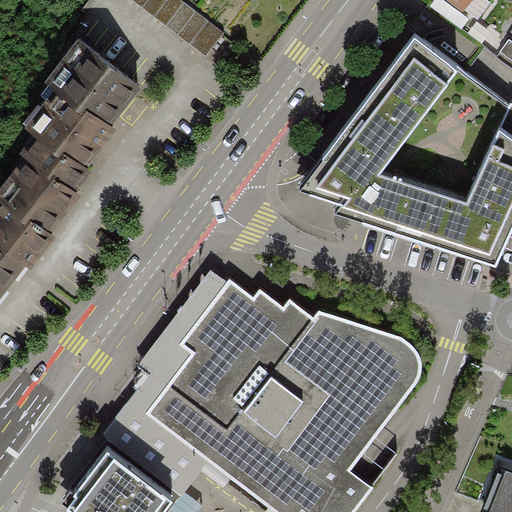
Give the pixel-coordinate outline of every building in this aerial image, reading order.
[(133,0),(207,57),(226,33),(182,0),(133,0)] [(478,0),(450,0),(469,13),(478,0)] [(455,63),(417,30),(302,181),(327,189),(344,194),(336,204),(461,245),(495,256),(511,216),(511,131),(500,122),(469,188),(384,160),(455,63)] [(76,186),(79,188),(99,165),(94,161),(122,126),(115,120),(143,85),(84,37),(51,78),(60,84),(48,99),(59,107),(25,148),(31,153),(76,186)] [(31,153),(27,150),(0,185),(0,195),(6,200),(0,207),(0,303),(31,262),(34,264),(59,231),(53,228),(81,190),(79,188),(76,186),(31,153)] [(179,336),(227,274),(210,262),(139,355),(151,365),(104,427),(116,436),(181,485),(199,464),(209,453),(146,406),(192,347),(179,336)] [(285,511),(347,511),(371,478),(348,461),(415,374),(418,360),(414,345),(401,332),(318,302),(314,309),(289,290),(283,299),(260,281),(254,289),(230,270),(227,274),(179,336),(192,347),(146,406),(209,453),(233,471),(270,499),(285,511)] [(155,511),(177,484),(116,436),(68,497),(77,503),(88,511),(155,511)] [(501,511),(511,511),(511,465),(504,462),(486,506),(501,511)] [(285,511),(270,499),(258,511),(285,511)] [(88,511),(77,503),(72,511),(88,511)]
